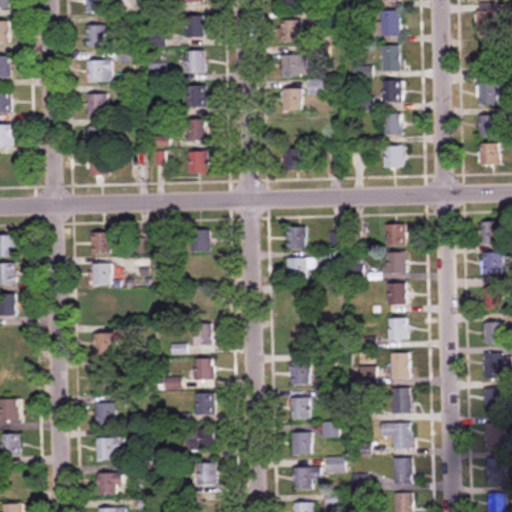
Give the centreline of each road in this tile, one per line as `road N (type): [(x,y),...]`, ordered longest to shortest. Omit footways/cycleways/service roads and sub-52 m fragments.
road 1 (residential): [(511,196),(0,215)]
road 2 (residential): [(458,511),(440,0)]
road 3 (residential): [(70,511),(53,0)]
road 4 (residential): [(260,511),(244,0)]
